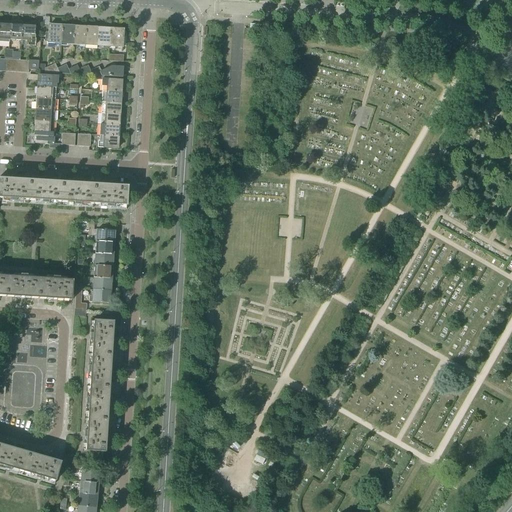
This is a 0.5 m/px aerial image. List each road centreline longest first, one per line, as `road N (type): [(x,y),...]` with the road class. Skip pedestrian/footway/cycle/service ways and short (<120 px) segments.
road 1 (track): [(310,463),(210,405),(226,173),(340,184),(511,277)]
road 2 (track): [(253,432),(498,0)]
road 3 (track): [(511,121),(414,68),(304,43),(286,280)]
road 4 (residential): [(120,511),(141,166)]
road 5 (track): [(495,112),(330,405)]
road 6 (track): [(310,281),(389,18)]
road 7 (residential): [(0,311),(50,314),(65,336),(54,436),(41,442),(0,430)]
road 8 (track): [(511,397),(310,281)]
road 9 (track): [(284,379),(467,482)]
road 10 (track): [(233,297),(300,316),(298,324),(278,375),(214,357)]
road 11 (residential): [(152,2),(141,166)]
road 12 (track): [(511,327),(434,464)]
road 13 (residential): [(141,166),(0,158)]
road 14 (track): [(235,354),(244,317),(279,327),(265,363),(250,358)]
road 15 (track): [(449,511),(511,403)]
